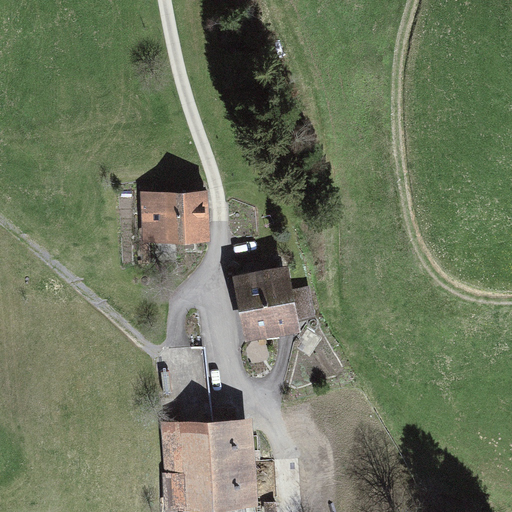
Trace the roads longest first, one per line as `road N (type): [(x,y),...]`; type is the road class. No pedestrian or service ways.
road 1 (unclassified): [(164,0),(217,197),(231,389)]
road 2 (track): [(417,0),(401,54),(397,124),(416,245),(464,294),(511,299)]
road 3 (track): [(218,280),(184,297),(177,310),(180,358),(172,363),(0,220)]
road 4 (track): [(291,511),(286,442),(231,389)]
